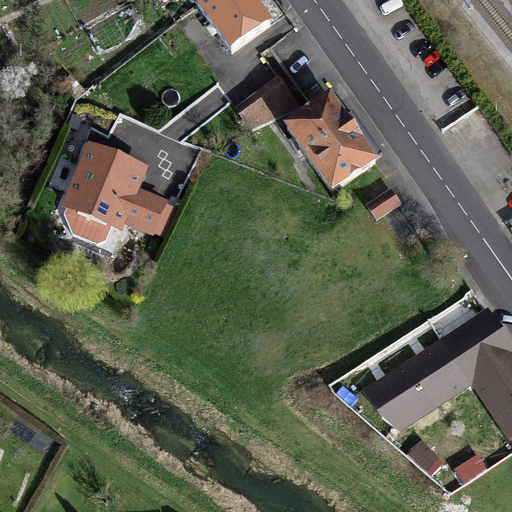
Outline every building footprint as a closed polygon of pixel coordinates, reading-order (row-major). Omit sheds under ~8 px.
[(270,27),(250,0),(203,0),(195,6),(232,54),(270,27)] [(280,80),(237,112),(251,131),(301,109),(280,80)] [(344,120),(329,99),(286,130),(332,194),(375,163),(374,162),(373,161),(382,155),(359,124),(352,115),(344,120)] [(122,171),(90,158),(67,214),(69,215),(66,223),(74,243),(98,253),(106,249),(113,233),(122,237),(124,230),(153,242),(166,213),(137,201),(144,183),(121,174),(122,171)] [(511,352),(486,314),(465,328),(493,369),(511,355),(511,352)] [(511,435),(511,355),(493,369),(465,328),(365,394),(381,419),(399,432),(472,383),(508,438),(511,435)]
